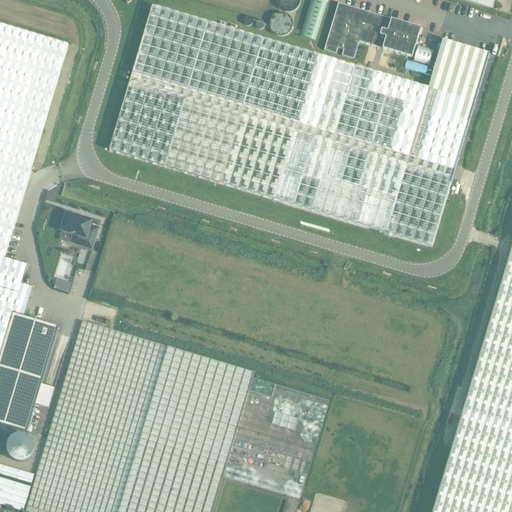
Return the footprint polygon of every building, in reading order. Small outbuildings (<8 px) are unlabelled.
[(495,0),(459,0),(492,10),(495,0)] [(342,57),(354,60),(359,43),(412,59),(421,29),(338,4),(324,51),(336,55),(338,49),(344,51),(342,57)] [(452,181),(475,103),(489,55),(442,41),(428,89),(390,78),(152,7),(109,151),(432,247),(452,181)] [(24,318),(33,289),(21,285),(27,266),(4,259),(68,46),(0,25),(0,358),(13,314),(24,318)] [(418,47),(413,62),(429,66),(433,51),(418,47)] [(67,215),(62,231),(72,234),(72,235),(73,235),(71,243),(92,250),(98,229),(90,226),(91,222),(85,220),(83,219),(83,220),(80,219),(80,218),(79,218),(67,215)] [(511,511),(511,247),(432,511),(511,511)] [(108,254),(100,281),(141,293),(149,266),(108,254)] [(164,276),(156,302),(197,314),(205,288),(164,276)] [(224,286),(216,312),(257,324),(265,298),(224,286)] [(280,309),(272,335),(313,347),(321,321),(280,309)] [(0,358),(0,425),(27,434),(59,329),(60,329),(35,321),(36,319),(30,317),(31,318),(30,319),(24,318),(13,314),(0,358)] [(338,322),(330,348),(371,361),(379,334),(338,322)] [(211,511),(222,478),(223,479),(252,380),(254,373),(167,348),(82,323),(25,511),(211,511)] [(395,341),(387,367),(428,379),(436,353),(395,341)] [(327,402),(252,380),(223,479),(298,501),(327,402)] [(0,506),(20,511),(23,511),(34,476),(0,465),(0,506)]
